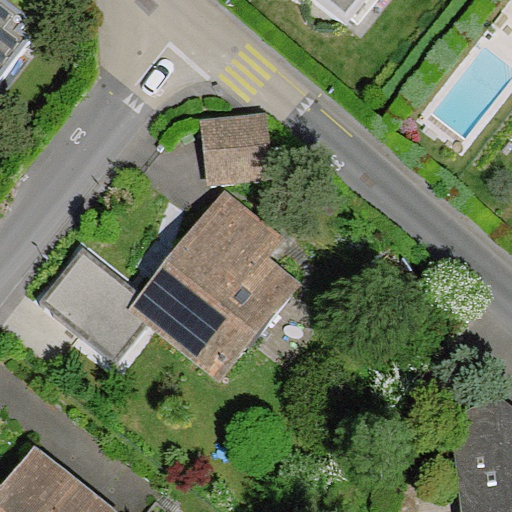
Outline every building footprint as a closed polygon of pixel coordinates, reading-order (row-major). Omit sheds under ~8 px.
[(0,0),(0,79),(26,45),(18,38),(47,0),(0,0)] [(319,0),(348,23),(365,0),(319,0)] [(266,122),(203,131),(211,188),(273,179),(266,122)] [(283,252),(220,202),(127,321),(217,390),(295,290),(269,269),(283,252)] [(511,511),(511,420),(499,410),(457,434),(466,511),(511,511)] [(95,511),(26,458),(0,491),(0,511),(95,511)]
